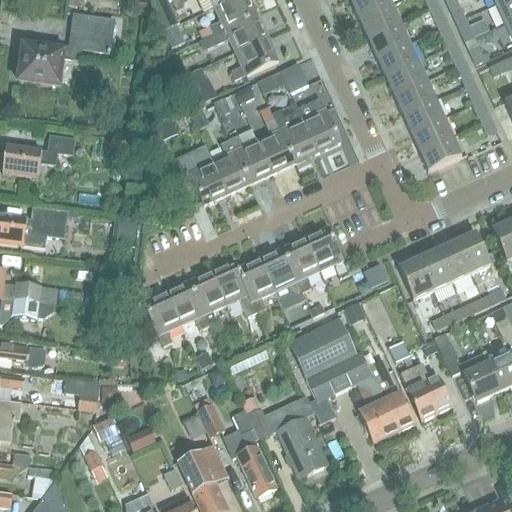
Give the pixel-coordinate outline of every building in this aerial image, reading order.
[(166,0),(152,0),(165,35),(174,31),(181,27),(166,0)] [(204,0),(209,0),(215,11),(239,0),(195,0),(197,3),(204,0)] [(258,18),(249,0),(239,0),(215,11),(221,24),(209,30),(214,39),(258,18)] [(361,0),(350,5),(359,25),(392,10),(387,0),(361,0)] [(454,0),(443,0),(447,8),(456,4),(454,0)] [(511,1),(511,0),(490,0),(495,10),(511,1)] [(511,24),(511,1),(495,10),(503,28),(511,24)] [(138,2),(137,10),(146,11),(147,3),(138,2)] [(423,4),(410,10),(417,23),(429,17),(423,4)] [(401,29),(392,10),(359,25),(368,44),(401,29)] [(445,22),(440,10),(430,15),(436,26),(445,22)] [(460,11),(450,16),(455,27),(465,23),(460,11)] [(110,56),(115,24),(75,18),(70,50),(39,46),(38,52),(24,51),(20,85),(59,90),(62,62),(74,63),(76,52),(110,56)] [(268,41),(258,18),(214,39),(218,48),(230,43),(236,56),(268,41)] [(511,24),(503,28),(511,47),(511,24)] [(409,47),(401,29),(368,44),(377,62),(409,47)] [(454,40),(448,29),(439,33),(444,45),(454,40)] [(468,30),(459,34),(464,46),(473,42),(468,30)] [(174,31),(165,35),(172,51),(182,47),(174,31)] [(279,64),(268,41),(236,56),(242,69),(230,75),(235,84),(247,78),(247,79),(279,64)] [(418,66),(409,47),(377,62),(385,81),(418,66)] [(462,59),(457,48),(448,52),(453,64),(462,59)] [(477,49),(467,53),(473,65),(482,60),(477,49)] [(203,83),(226,75),(219,53),(196,61),(203,83)] [(426,85),(418,66),(385,81),(394,100),(426,85)] [(505,75),(500,66),(489,71),(493,80),(505,75)] [(471,78),(466,67),(456,71),(461,82),(471,78)] [(279,76),(290,98),(308,89),(298,68),(279,76)] [(437,90),(443,104),(460,97),(455,83),(437,90)] [(435,103),(426,85),(394,100),(402,118),(435,103)] [(479,97),(474,86),(465,90),(470,101),(479,97)] [(209,89),(196,95),(202,107),(215,100),(209,89)] [(251,93),(237,99),(240,107),(254,101),(251,93)] [(223,102),(214,106),(220,120),(230,116),(223,102)] [(325,113),(320,102),(311,106),(297,113),(302,124),(317,156),(341,146),(325,113)] [(443,122),(435,103),(402,118),(411,137),(443,122)] [(488,116),(483,104),(473,109),(479,120),(488,116)] [(295,167),(317,156),(302,124),(297,113),(295,108),(273,118),(275,123),(295,167)] [(197,109),(189,113),(198,132),(208,127),(201,112),(199,113),(197,109)] [(170,121),(157,127),(161,138),(175,131),(170,121)] [(452,141),(443,122),(411,137),(420,156),(452,141)] [(295,167),(275,123),(266,127),(271,139),(258,145),(272,177),(295,167)] [(497,135),(491,123),(482,128),(487,139),(497,135)] [(272,177),(258,145),(244,151),(239,139),(230,143),(250,187),(272,177)] [(48,155),(6,150),(3,177),(39,182),(41,168),(56,170),(57,156),(73,159),(75,144),(50,140),(48,155)] [(111,140),(110,150),(128,152),(129,143),(111,140)] [(461,161),(452,141),(420,156),(429,176),(461,161)] [(250,187),(230,143),(221,147),(226,159),(213,165),(228,197),(250,187)] [(228,197),(213,165),(205,148),(175,162),(185,183),(191,180),(204,208),(228,197)] [(127,171),(125,188),(140,189),(142,173),(127,171)] [(0,219),(0,246),(23,250),(44,252),(45,239),(63,241),(67,216),(32,212),(31,224),(0,219)] [(511,264),(511,225),(511,224),(492,234),(507,267),(511,264)] [(329,231),(305,242),(320,275),(334,269),(339,281),(349,276),(329,231)] [(475,236),(456,245),(471,278),(490,269),(475,236)] [(320,275),(305,242),(283,252),(303,297),(312,293),(307,281),(320,275)] [(471,278),(456,245),(437,254),(452,287),(471,278)] [(303,297),(283,252),(260,262),(275,295),(289,289),(294,301),(303,297)] [(452,287),(437,254),(419,262),(434,295),(452,287)] [(275,295),(260,262),(239,272),(236,265),(235,265),(258,317),(267,313),(262,301),(275,295)] [(434,295),(419,262),(399,271),(414,304),(434,295)] [(258,317),(235,265),(212,275),(227,308),(240,302),(249,321),(258,317)] [(0,274),(0,300),(39,305),(51,307),(53,291),(16,287),(16,289),(4,288),(5,275),(0,274)] [(227,308),(212,275),(189,285),(209,330),(218,326),(213,315),(227,308)] [(209,330),(189,285),(167,296),(182,329),(195,323),(200,334),(209,330)] [(490,299),(494,309),(505,303),(501,294),(490,299)] [(182,329),(167,296),(143,306),(158,339),(159,339),(163,350),(172,346),(167,335),(182,329)] [(42,323),(53,317),(54,307),(51,307),(39,305),(0,300),(0,328),(3,329),(11,321),(37,324),(37,323),(42,323)] [(470,308),(474,318),(485,312),(481,303),(470,308)] [(358,306),(343,313),(348,325),(363,318),(358,306)] [(321,308),(309,314),(312,321),(324,316),(321,308)] [(451,317),(455,326),(467,321),(462,312),(451,317)] [(432,325),(436,335),(448,330),(443,320),(432,325)] [(509,354),(511,352),(511,330),(508,322),(497,327),(509,354)] [(379,389),(370,370),(368,371),(362,357),(357,359),(340,323),(289,347),(317,406),(353,389),(357,398),(370,392),(377,409),(359,417),(374,448),(400,436),(379,389)] [(410,359),(404,345),(390,351),(396,366),(410,359)] [(225,370),(249,358),(243,346),(219,359),(225,370)] [(435,346),(425,351),(429,359),(439,354),(435,346)] [(29,352),(0,347),(0,369),(11,367),(12,365),(28,367),(27,370),(33,371),(44,368),(45,353),(30,351),(29,352)] [(453,379),(463,375),(451,348),(440,352),(453,379)] [(511,357),(498,363),(493,352),(483,357),(488,368),(487,369),(500,396),(511,390),(511,357)] [(208,356),(196,362),(201,373),(213,367),(208,356)] [(383,364),(370,370),(379,389),(400,436),(416,428),(401,397),(394,400),(391,393),(396,390),(383,364)] [(423,367),(416,371),(421,384),(438,418),(453,411),(438,380),(431,383),(423,367)] [(500,396),(487,369),(464,379),(477,407),(500,396)] [(421,384),(416,371),(407,375),(415,390),(407,394),(422,425),(438,418),(421,384)] [(185,373),(172,377),(174,385),(188,381),(185,373)] [(220,373),(210,378),(215,390),(226,384),(220,373)] [(0,389),(22,392),(24,383),(0,379),(0,389)] [(116,391),(102,391),(102,405),(112,406),(116,401),(116,391)] [(97,415),(99,402),(79,400),(78,413),(97,415)] [(255,400),(242,406),(248,419),(261,413),(255,400)] [(19,424),(21,406),(0,403),(0,444),(10,446),(13,424),(19,424)] [(210,442),(224,435),(212,409),(198,416),(210,442)] [(260,444),(272,438),(261,413),(248,419),(260,444)] [(278,435),(300,483),(328,470),(306,422),(278,435)] [(101,447),(119,438),(112,423),(94,431),(101,447)] [(127,442),(133,456),(155,445),(149,432),(127,442)] [(256,503),(277,493),(257,451),(250,436),(241,440),(239,435),(223,442),(232,463),(236,461),(256,503)] [(178,467),(199,511),(228,511),(217,487),(228,482),(214,451),(202,456),(178,467)] [(96,453),(85,459),(91,473),(103,467),(96,453)] [(13,459),(12,467),(28,469),(29,461),(13,459)] [(0,479),(11,481),(12,469),(0,467),(0,479)] [(32,468),(27,488),(41,491),(45,471),(32,468)] [(141,472),(123,482),(127,489),(120,493),(126,503),(151,490),(141,472)] [(174,473),(163,478),(171,494),(182,489),(174,473)] [(66,511),(54,487),(42,504),(36,511),(66,511)] [(0,510),(8,511),(10,500),(0,498),(0,510)] [(10,500),(8,511),(12,511),(36,511),(42,504),(10,499),(10,500)] [(154,511),(149,500),(127,511),(154,511)] [(193,511),(188,500),(162,511),(193,511)]
